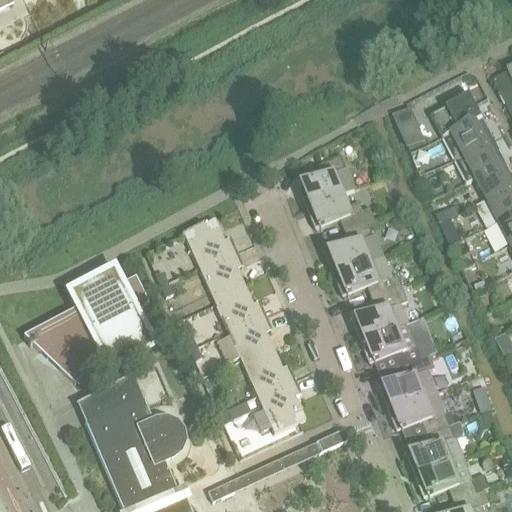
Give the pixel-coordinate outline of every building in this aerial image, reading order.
[(0,0),(0,11),(9,7),(11,9),(13,8),(8,0),(0,0)] [(511,70),(507,73),(508,75),(493,83),(511,119),(511,70)] [(443,142),(451,137),(482,121),(470,98),(464,101),(459,102),(455,104),(451,106),(448,110),(442,113),(437,103),(430,107),(434,117),(431,118),(443,142)] [(494,143),(482,121),(451,137),(443,142),(455,164),(463,160),(494,143)] [(466,186),(475,182),(505,165),(494,143),(463,160),(455,164),(466,186)] [(307,213),(343,198),(355,193),(347,173),(346,173),(341,160),(318,169),(323,182),(304,190),(304,188),(303,189),(303,190),(299,192),(307,213)] [(484,204),(485,205),(487,204),(511,190),(511,177),(505,165),(475,182),(480,191),(481,196),(482,200),(484,204)] [(511,190),(487,204),(485,205),(476,210),(487,232),(498,226),(511,219),(511,190)] [(340,224),(345,237),(368,227),(368,228),(375,225),(370,211),(363,214),(359,205),(347,210),(343,198),(307,213),(316,234),(340,224)] [(508,250),(510,249),(511,247),(511,219),(498,226),(503,236),(504,241),(506,245),(508,249),(508,250)] [(183,238),(199,273),(236,256),(229,242),(224,244),(214,223),(203,227),(204,226),(203,225),(181,237),(182,238),(183,238)] [(445,239),(456,234),(450,223),(440,227),(445,239)] [(373,241),(368,228),(368,227),(345,237),(350,250),(326,259),(334,280),(384,260),(376,239),(373,241)] [(236,256),(199,273),(215,309),(231,302),(227,293),(243,286),(237,273),(242,270),(236,256)] [(367,291),(372,304),(403,292),(397,279),(393,280),(384,260),(334,280),(343,301),(367,291)] [(121,288),(113,272),(68,296),(77,311),(23,339),(28,344),(27,345),(29,349),(32,348),(40,356),(41,355),(41,354),(50,349),(61,371),(60,372),(59,371),(58,372),(74,387),(101,358),(109,373),(153,350),(137,318),(148,306),(135,281),(121,288)] [(161,290),(168,287),(164,276),(156,280),(161,290)] [(231,302),(215,309),(228,337),(265,320),(258,305),(253,308),(243,286),(227,293),(231,302)] [(168,287),(161,290),(165,301),(173,297),(168,287)] [(408,305),(403,292),(372,304),(377,317),(353,327),(361,348),(397,333),(410,328),(402,307),(408,305)] [(265,320),(228,337),(240,364),(256,357),(260,366),(276,359),(266,337),(271,334),(265,320)] [(394,359),(399,371),(422,362),(417,349),(418,349),(410,328),(397,333),(361,348),(370,368),(394,359)] [(185,344),(189,354),(197,351),(192,340),(185,344)] [(197,351),(189,354),(194,365),(202,361),(197,351)] [(256,357),(240,364),(257,400),(294,384),(287,369),(282,372),(276,359),(260,366),(256,357)] [(380,394),(389,415),(439,394),(431,374),(435,372),(430,359),(422,362),(399,371),(405,384),(380,394)] [(133,377),(76,406),(121,511),(148,511),(174,501),(172,495),(176,494),(164,464),(171,461),(177,456),(181,450),(182,443),(180,436),(179,433),(177,431),(175,429),(169,426),(162,425),(156,427),(153,428),(142,401),(133,377)] [(294,384),(257,400),(273,437),(305,423),(295,400),(300,398),(294,384)] [(439,394),(389,415),(397,436),(421,426),(427,439),(450,430),(444,416),(447,415),(439,394)] [(214,407),(218,418),(226,415),(221,404),(214,407)] [(226,415),(218,418),(223,428),(231,425),(226,415)] [(407,462),(416,482),(463,463),(455,443),(460,440),(464,435),(460,425),(450,430),(427,439),(432,452),(407,462)] [(340,435),(339,436),(317,446),(321,456),(344,446),(345,446),(346,445),(347,444),(347,442),(347,441),(347,440),(347,439),(346,437),(345,437),(344,436),(343,435),(342,435),(340,435)] [(463,463),(416,482),(424,503),(449,493),(454,506),(477,497),(476,497),(463,463)] [(223,501),(218,491),(207,496),(212,506),(223,501)] [(477,497),(454,506),(456,511),(482,511),(482,510),(489,507),(484,494),(476,497),(477,497)] [(189,511),(185,502),(177,506),(174,501),(148,511),(189,511)]
